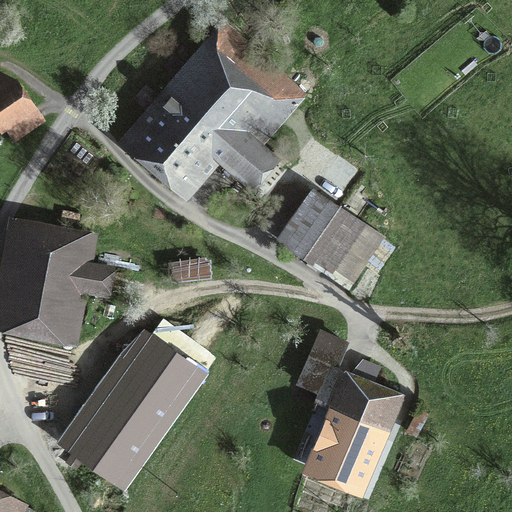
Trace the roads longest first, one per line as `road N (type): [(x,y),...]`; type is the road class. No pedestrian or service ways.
road 1 (track): [(511,309),(483,318),(374,320),(288,265),(200,225),(71,112)]
road 2 (track): [(14,405),(143,313),(195,291),(249,288),(349,304)]
road 3 (unclassified): [(184,0),(97,77),(0,229)]
road 4 (unclassified): [(0,363),(24,426),(73,511)]
